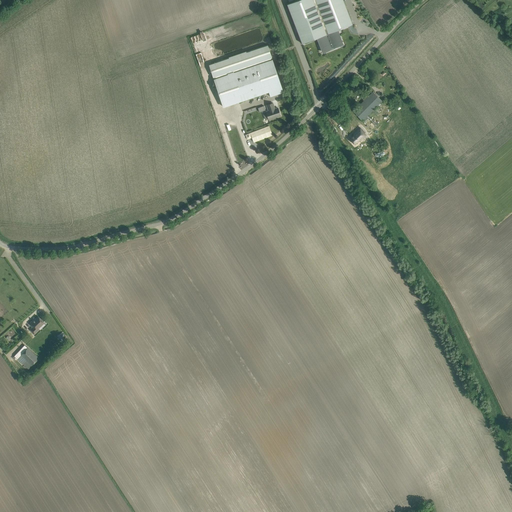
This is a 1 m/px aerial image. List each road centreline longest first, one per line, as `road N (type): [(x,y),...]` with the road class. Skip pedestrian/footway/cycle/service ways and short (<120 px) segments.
road 1 (unclassified): [(425,0),(275,146),(170,219),(59,249),(10,249),(0,239)]
road 2 (track): [(265,397),(158,224)]
